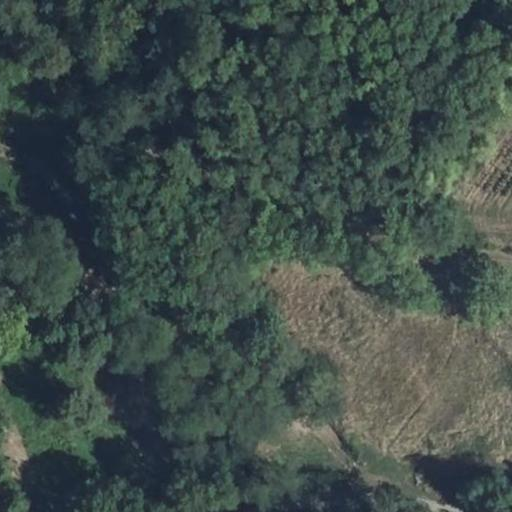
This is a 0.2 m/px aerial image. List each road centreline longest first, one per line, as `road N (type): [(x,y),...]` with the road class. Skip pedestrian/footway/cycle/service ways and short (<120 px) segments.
road 1 (track): [(511,254),(415,244),(292,208),(145,146),(0,122)]
road 2 (track): [(259,511),(341,498),(447,511)]
